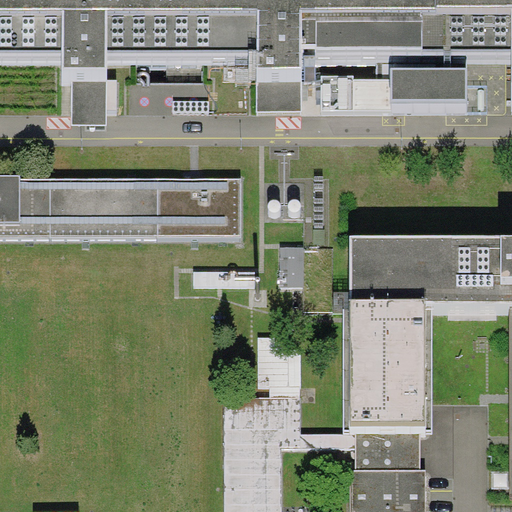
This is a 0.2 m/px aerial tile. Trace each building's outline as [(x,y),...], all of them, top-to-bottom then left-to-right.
[(511,0),(0,0),(0,59),(59,59),(59,83),(70,83),(70,112),(106,112),(105,62),(255,61),(256,112),(303,111),(303,64),(389,64),(389,109),(466,109),(465,62),(511,62),(511,111),(511,0)] [(238,186),(0,188),(0,248),(239,246),(238,186)] [(511,257),(348,258),(348,314),(421,314),(511,313),(511,257)] [(421,473),(421,314),(348,314),(349,444),(349,459),(349,473),(421,473)] [(304,408),(223,408),(222,511),(285,511),(285,459),(349,459),(349,444),(304,444),(304,408)] [(421,511),(421,473),(349,473),(348,511),(421,511)]
